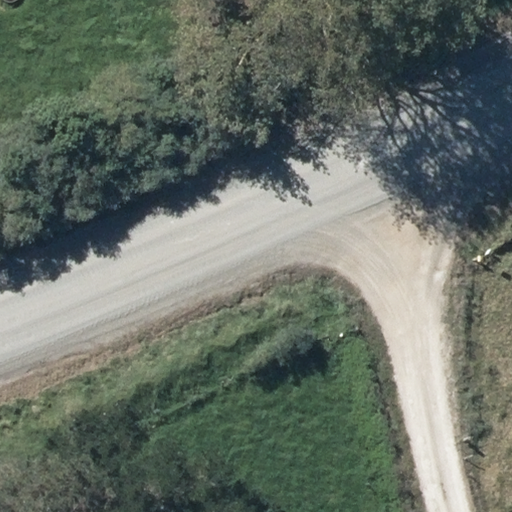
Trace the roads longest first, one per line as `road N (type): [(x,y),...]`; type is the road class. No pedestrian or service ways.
road 1 (tertiary): [(511,76),(365,152),(0,314)]
road 2 (track): [(365,152),(471,511)]
